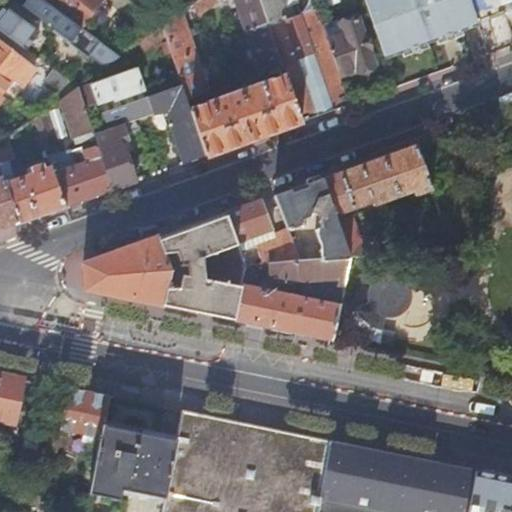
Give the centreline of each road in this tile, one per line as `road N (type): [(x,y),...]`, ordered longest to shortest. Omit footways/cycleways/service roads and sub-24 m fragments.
road 1 (residential): [(511,78),(53,245),(0,276)]
road 2 (secondary): [(511,426),(0,323)]
